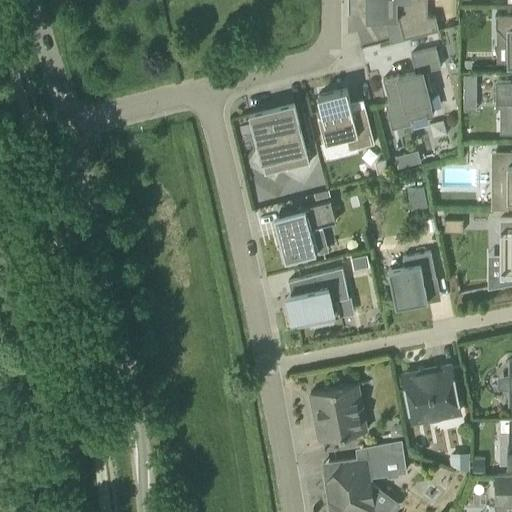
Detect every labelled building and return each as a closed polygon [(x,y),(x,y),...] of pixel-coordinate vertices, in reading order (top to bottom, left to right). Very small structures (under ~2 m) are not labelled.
[(403,39),(439,30),(435,16),(427,16),(427,0),(367,0),(367,3),(365,7),(367,11),(367,17),(397,17),(403,39)] [(511,14),(496,15),(496,28),(510,42),(510,63),(511,62),(511,14)] [(385,102),(392,128),(411,123),(411,119),(433,113),(428,94),(432,93),(432,92),(426,70),(441,66),(436,47),(411,53),(416,72),(399,76),(399,74),(383,78),(389,101),(385,102)] [(511,103),(511,82),(496,82),(496,104),(511,103)] [(464,83),(464,96),(476,96),(476,83),(464,83)] [(347,147),(348,149),(375,142),(365,106),(352,110),(347,88),(318,95),(322,111),(320,112),(319,110),(317,110),(325,141),(346,136),(349,147),(347,147)] [(274,110),(273,106),(249,112),(262,161),(284,155),(287,168),(310,162),(294,101),(292,102),(293,105),(274,110)] [(508,198),(511,198),(511,150),(496,150),(496,179),(507,179),(508,198)] [(423,186),(408,190),(412,208),(427,205),(423,186)] [(331,199),(279,212),(279,215),(274,216),(279,234),(285,260),(316,252),(310,228),(337,221),(331,199)] [(511,218),(500,218),(500,254),(511,254),(511,274),(511,218)] [(462,219),(444,219),(444,231),(462,231),(462,219)] [(396,306),(428,300),(424,278),(436,275),(431,250),(403,256),(404,265),(388,268),(396,306)] [(341,316),(340,316),(337,299),(349,297),(342,266),(288,280),(291,294),(287,294),(292,320),(296,320),(297,325),(312,322),(312,325),(329,322),(328,319),(341,316)] [(404,374),(413,421),(460,412),(451,364),(404,374)] [(319,439),(367,430),(357,383),(310,392),(319,439)] [(511,417),(499,418),(499,432),(509,432),(509,444),(507,444),(507,464),(511,463),(511,417)] [(368,456),(357,457),(329,461),(331,476),(325,476),(330,511),(374,511),(376,511),(374,499),(381,490),(372,483),(371,474),(406,469),(402,439),(378,444),(380,458),(369,460),(368,456)] [(495,503),(497,503),(511,502),(511,473),(495,474),(495,503)]
